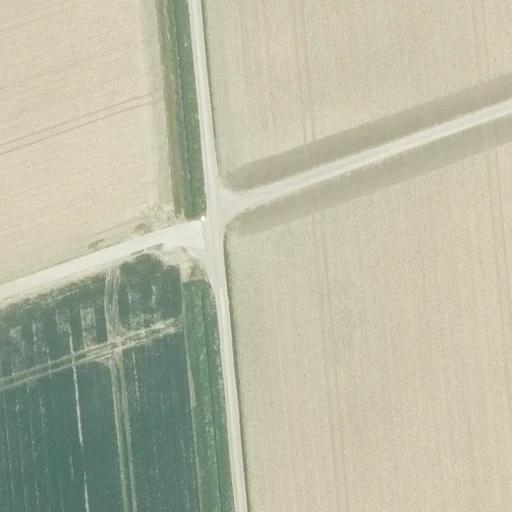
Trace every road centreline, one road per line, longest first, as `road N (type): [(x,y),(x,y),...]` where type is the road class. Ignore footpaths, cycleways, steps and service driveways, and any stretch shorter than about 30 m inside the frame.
road 1 (unclassified): [(245,511),(219,223)]
road 2 (unclassified): [(0,300),(219,223)]
road 3 (unclassified): [(219,223),(199,0)]
